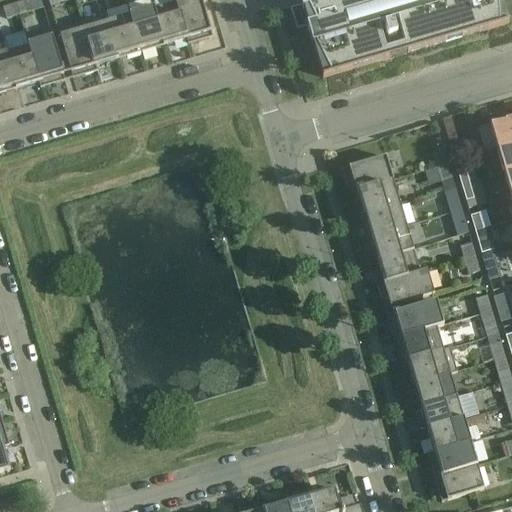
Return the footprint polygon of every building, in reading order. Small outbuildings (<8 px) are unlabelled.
[(200,0),(186,0),(176,3),(188,46),(212,39),(200,0)] [(321,0),(290,9),(296,31),(306,28),(311,45),(312,45),(322,79),(387,60),(377,26),(383,25),(388,42),(397,39),(392,22),(397,21),(407,54),(508,25),(501,0),(321,0)] [(32,13),(29,1),(16,5),(19,16),(32,13)] [(163,47),(186,40),(188,46),(176,3),(153,10),(163,47)] [(6,20),(19,16),(16,5),(3,9),(6,20)] [(153,10),(130,17),(140,54),(163,47),(153,10)] [(117,60),(140,54),(130,17),(108,23),(106,16),(104,17),(117,60)] [(81,23),(96,73),(97,73),(96,67),(117,60),(104,17),(81,23)] [(81,24),(83,30),(60,37),(72,80),(96,73),(81,23),(81,24)] [(65,82),(52,39),(28,47),(41,89),(65,82)] [(0,94),(16,90),(3,46),(0,47),(0,94)] [(4,46),(3,46),(16,90),(38,84),(40,90),(41,89),(28,47),(6,53),(4,46)] [(441,121),(442,122),(445,132),(455,129),(452,118),(441,121)] [(490,128),(497,152),(511,147),(511,119),(505,122),(506,123),(490,128)] [(462,162),(457,146),(450,148),(454,164),(462,162)] [(511,147),(497,152),(503,175),(511,171),(511,147)] [(447,165),(444,153),(432,156),(436,169),(447,165)] [(343,171),(349,194),(392,182),(385,158),(343,171)] [(447,165),(436,169),(441,184),(452,181),(447,165)] [(461,187),(469,184),(464,169),(456,171),(461,187)] [(511,171),(503,175),(510,197),(511,196),(511,171)] [(362,216),(399,205),(392,182),(349,194),(350,196),(356,194),(362,216)] [(461,187),(466,202),(473,200),(469,184),(461,187)] [(445,200),(450,215),(461,211),(457,197),(445,200)] [(362,216),(369,239),(406,228),(399,205),(362,216)] [(454,230),(466,227),(461,211),(450,215),(454,230)] [(482,230),(478,215),(470,217),(474,233),(482,230)] [(413,251),(406,228),(369,239),(376,262),(413,251)] [(487,246),(482,230),(474,233),(479,248),(487,246)] [(460,248),(463,261),(475,257),(471,245),(460,248)] [(377,286),(427,272),(426,271),(420,273),(413,251),(376,262),(382,284),(377,286)] [(475,257),(463,261),(468,276),(479,273),(475,257)] [(434,296),(427,272),(377,286),(384,311),(434,296)] [(494,298),(500,321),(511,317),(511,311),(507,294),(494,298)] [(475,301),(480,316),(491,313),(487,298),(475,301)] [(386,318),(393,342),(443,327),(436,303),(386,318)] [(495,326),(491,313),(480,316),(484,330),(486,340),(498,336),(495,326)] [(436,330),(443,328),(443,327),(393,342),(400,365),(443,352),(436,330)] [(489,347),(493,362),(504,359),(500,344),(489,347)] [(406,364),(412,386),(456,373),(449,350),(443,352),(400,365),(400,366),(406,364)] [(504,359),(493,362),(500,385),(511,382),(504,359)] [(412,386),(419,409),(456,398),(450,376),(457,374),(456,373),(412,386)] [(500,385),(507,408),(511,406),(511,384),(511,382),(500,385)] [(419,409),(426,432),(463,421),(456,398),(419,409)] [(427,456),(427,457),(470,444),(463,421),(426,432),(433,454),(427,456)] [(0,423),(0,448),(9,446),(2,423),(0,423)] [(427,457),(434,480),(476,467),(470,444),(427,457)] [(0,448),(0,474),(10,471),(3,448),(9,447),(9,446),(0,448)] [(476,467),(434,480),(441,504),(483,491),(476,467)] [(361,511),(360,506),(340,511),(334,490),(309,497),(313,511),(361,511)] [(286,498),(285,498),(288,511),(313,511),(309,497),(287,504),(286,498)] [(288,511),(285,498),(262,505),(263,511),(288,511)]
